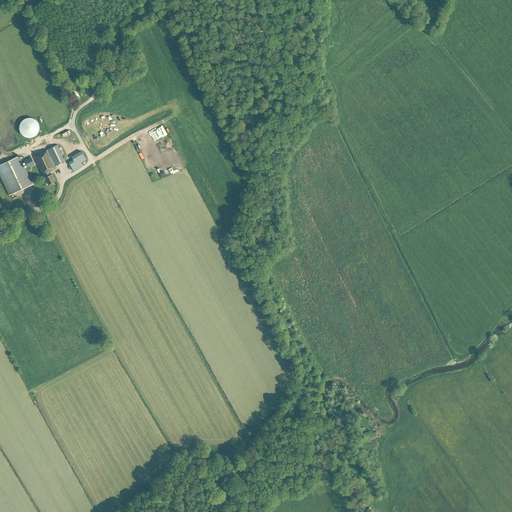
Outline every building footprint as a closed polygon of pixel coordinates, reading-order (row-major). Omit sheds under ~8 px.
[(20,125),(19,127),(19,128),(20,130),(20,132),(21,133),(22,135),(23,136),(25,137),(26,137),(28,138),(30,138),(32,138),(33,137),(35,136),(36,135),(37,134),(38,132),(39,131),(39,129),(39,127),(39,126),(39,124),(38,122),(37,121),(35,120),(34,119),(32,118),(31,118),(29,118),(27,118),(26,119),(24,119),(23,120),(21,122),(20,123),(20,125)] [(168,133),(160,136),(167,155),(175,152),(168,133)] [(51,175),(49,172),(56,168),(55,166),(65,161),(57,145),(34,156),(43,175),(44,175),(45,177),(48,185),(55,181),(52,174),(51,175)] [(82,151),(72,157),(73,159),(69,162),(74,171),(83,166),(82,163),(86,160),(82,151)] [(0,174),(10,195),(32,184),(19,156),(0,165),(0,174)] [(27,167),(34,164),(31,157),(24,161),(27,167)] [(165,158),(157,162),(161,170),(169,166),(165,158)] [(152,179),(159,177),(153,161),(146,163),(152,179)]
